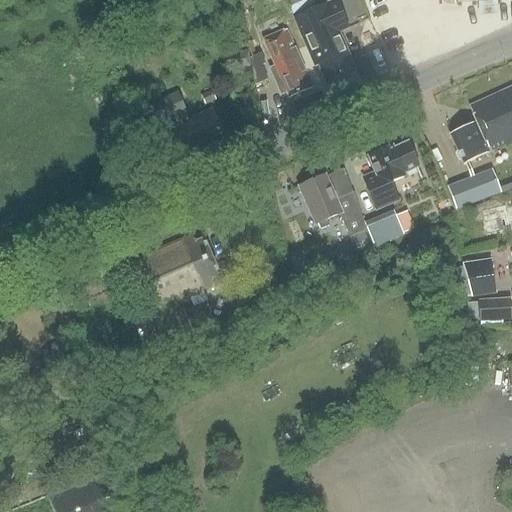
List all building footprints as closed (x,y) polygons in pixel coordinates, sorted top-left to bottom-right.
[(293,15),(315,5),(312,0),(288,0),(286,1),(293,15)] [(313,10),(293,19),(314,67),(318,65),(326,83),(349,73),(346,65),(351,62),(338,32),(346,29),(335,2),(323,7),(326,14),(317,18),(313,10)] [(284,30),(264,38),(279,75),(272,78),(279,93),(285,91),(288,98),(311,88),(287,31),(285,32),(284,30)] [(248,52),(230,53),(231,67),(249,66),(248,52)] [(251,58),(254,85),(268,80),(262,65),(265,64),(261,54),(251,58)] [(212,91),(200,96),(205,106),(216,101),(212,91)] [(476,125),(450,136),(458,152),(457,155),(459,160),(462,161),(464,166),(491,154),(490,152),(511,142),(511,91),(469,110),(476,125)] [(179,94),(148,108),(157,127),(175,119),(178,126),(162,133),(176,164),(199,154),(196,147),(223,135),(213,111),(193,119),(194,122),(191,124),(186,113),(187,113),(179,94)] [(366,186),(376,210),(396,201),(388,184),(404,177),(403,174),(417,168),(407,143),(393,149),(391,145),(367,155),(378,181),(366,186)] [(493,170),(449,187),(458,210),(502,193),(493,170)] [(348,237),(350,237),(357,255),(372,249),(350,195),(335,201),(325,177),(299,187),(314,226),(318,224),(320,228),(326,226),(324,222),(339,216),(348,237)] [(394,211),(365,224),(375,248),(404,235),(394,211)] [(502,221),(489,226),(494,236),(506,231),(502,221)] [(212,313),(201,291),(208,288),(205,282),(216,277),(200,240),(191,244),(187,235),(123,264),(146,316),(189,297),(193,306),(153,325),(165,351),(193,337),(188,325),(212,313)] [(290,256),(295,276),(306,273),(301,253),(290,256)] [(491,260),(463,264),(471,299),(497,295),(491,260)] [(478,300),(478,322),(511,321),(510,299),(478,300)] [(19,409),(0,417),(0,428),(23,418),(19,409)] [(48,494),(55,511),(122,511),(104,470),(48,494)]
